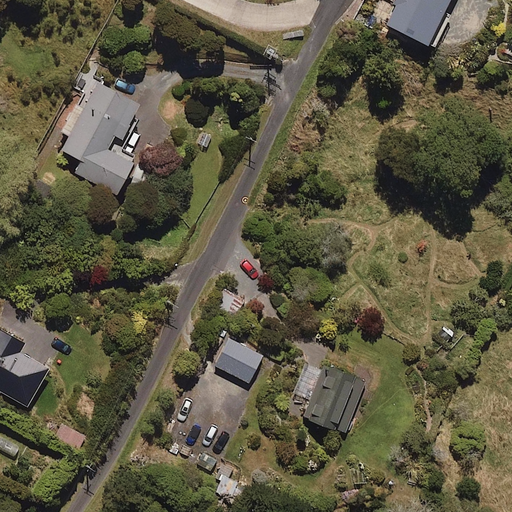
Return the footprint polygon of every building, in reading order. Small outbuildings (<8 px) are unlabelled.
[(444,0),(395,0),(386,20),(433,43),(448,11),(441,8),(444,0)] [(133,97),(94,78),(61,147),(79,155),(73,167),(114,187),(130,155),(104,143),(111,130),(125,136),(136,112),(128,108),(133,97)] [(21,338),(0,326),(0,389),(25,402),(46,363),(16,347),(21,338)] [(261,351),(226,333),(212,362),(246,379),(261,351)] [(324,369),(305,361),(293,392),(310,398),(304,414),(344,429),(364,376),(326,362),(324,369)] [(84,431),(61,419),(52,436),(75,447),(84,431)]
